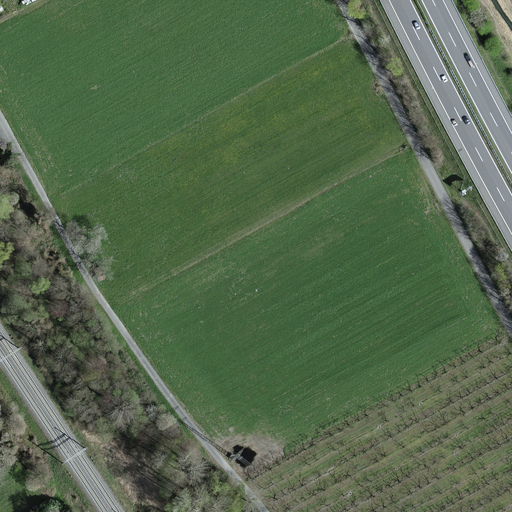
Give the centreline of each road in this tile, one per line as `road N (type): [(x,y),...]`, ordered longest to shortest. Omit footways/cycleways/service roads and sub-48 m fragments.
road 1 (track): [(264,511),(173,404),(91,285),(0,117)]
road 2 (unclassified): [(511,328),(340,0)]
road 3 (motorway): [(400,0),(511,214)]
road 4 (motorway): [(511,152),(433,0)]
